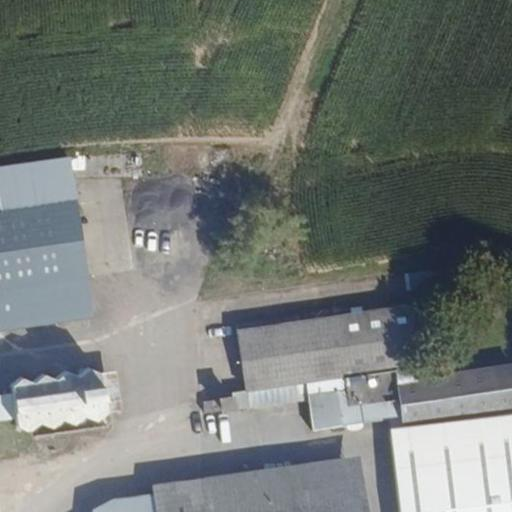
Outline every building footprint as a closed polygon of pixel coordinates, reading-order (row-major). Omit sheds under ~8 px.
[(0,330),(102,318),(81,156),(6,166),(12,208),(0,209),(0,330)] [(300,379),(361,371),(352,296),(177,318),(185,394),(300,379)] [(398,422),(387,423),(396,511),(511,511),(511,367),(510,353),(392,368),(396,405),(398,422)] [(375,407),(396,405),(392,368),(371,370),(375,407)] [(304,414),(375,407),(371,370),(361,371),(300,379),(304,414)] [(121,371),(0,379),(0,425),(118,417),(116,395),(123,394),(121,371)] [(357,511),(349,438),(196,457),(202,511),(357,511)] [(202,511),(196,457),(137,465),(138,477),(142,511),(202,511)] [(142,511),(138,477),(84,483),(59,511),(142,511)]
